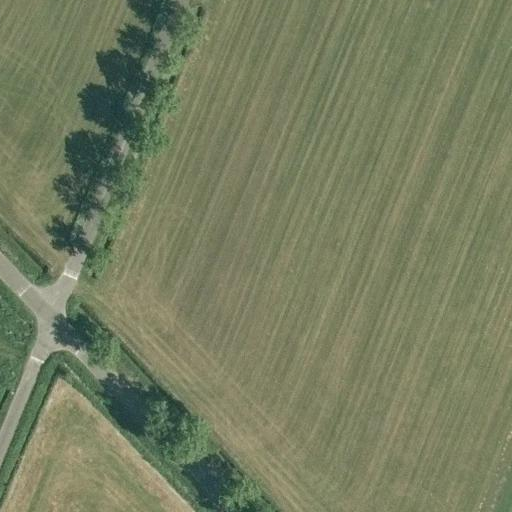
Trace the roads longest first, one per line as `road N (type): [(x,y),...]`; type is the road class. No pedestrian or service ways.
road 1 (unclassified): [(51,318),(178,0)]
road 2 (unclassified): [(51,318),(233,511)]
road 3 (unclassified): [(0,441),(51,318)]
